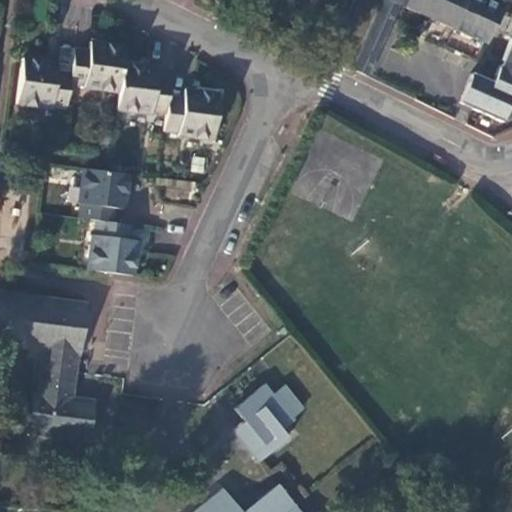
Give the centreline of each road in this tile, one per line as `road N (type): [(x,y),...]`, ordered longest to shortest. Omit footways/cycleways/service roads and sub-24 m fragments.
road 1 (residential): [(289,66),(189,288),(170,387)]
road 2 (residential): [(289,66),(478,150),(511,151)]
road 3 (residential): [(141,0),(289,66)]
